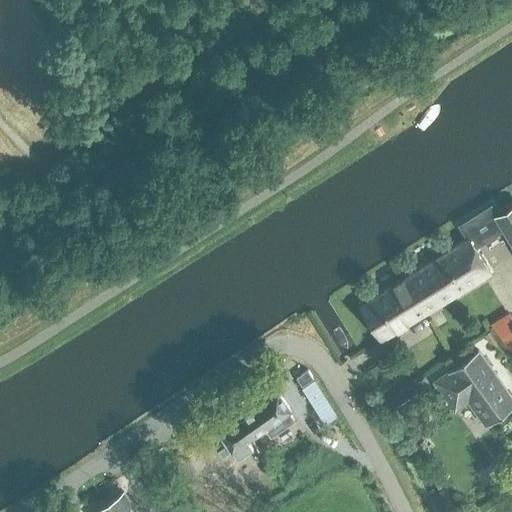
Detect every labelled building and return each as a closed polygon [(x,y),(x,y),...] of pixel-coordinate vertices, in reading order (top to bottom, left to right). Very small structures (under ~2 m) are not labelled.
[(467,238),(361,304),(383,338),(491,271),(476,247),(505,228),(511,237),(511,236),(511,206),(499,215),(492,204),(459,225),(467,238)] [(484,334),(491,344),(499,339),(492,329),(484,334)] [(511,396),(479,349),(434,381),(455,410),(468,400),(486,425),(511,406),(511,396)] [(338,415),(308,369),(297,377),(304,386),(302,387),(326,423),(338,415)] [(291,409),(278,390),(249,410),(262,430),(265,428),(271,436),(296,419),(289,410),(291,409)] [(414,393),(397,405),(414,429),(430,417),(414,393)] [(248,440),(262,430),(249,410),(219,430),(228,443),(218,450),(223,456),(231,450),(238,459),(253,449),(248,440)] [(198,442),(191,432),(178,441),(185,451),(198,442)] [(424,440),(418,445),(425,454),(431,450),(424,440)] [(137,511),(124,491),(93,511),(137,511)]
